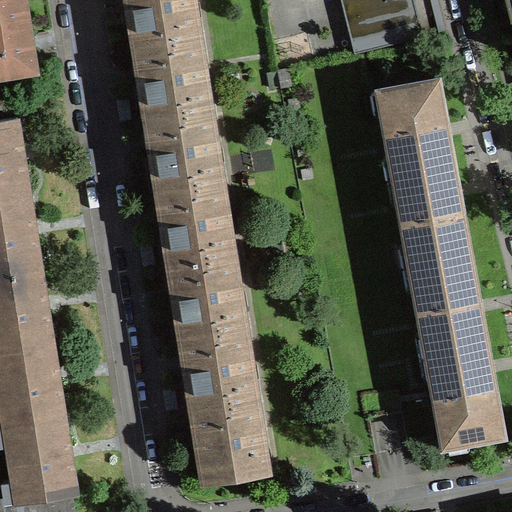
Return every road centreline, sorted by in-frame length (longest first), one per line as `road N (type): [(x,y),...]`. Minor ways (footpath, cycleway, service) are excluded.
road 1 (residential): [(151,511),(69,0)]
road 2 (residential): [(460,0),(511,200)]
road 3 (residential): [(511,481),(323,511)]
